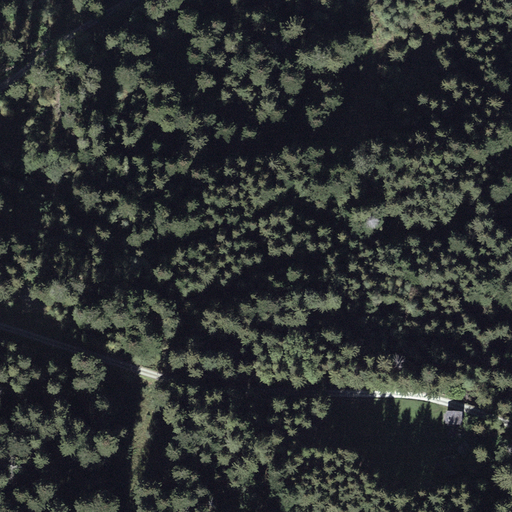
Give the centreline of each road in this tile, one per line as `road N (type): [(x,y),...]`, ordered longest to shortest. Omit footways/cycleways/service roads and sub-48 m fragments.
road 1 (track): [(0,333),(176,384),(431,402),(511,420)]
road 2 (track): [(146,0),(0,76)]
